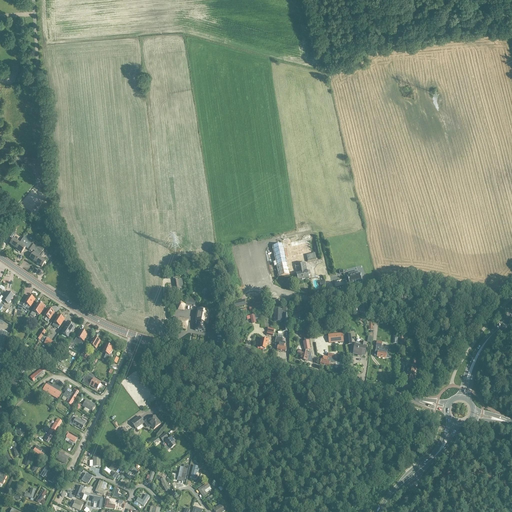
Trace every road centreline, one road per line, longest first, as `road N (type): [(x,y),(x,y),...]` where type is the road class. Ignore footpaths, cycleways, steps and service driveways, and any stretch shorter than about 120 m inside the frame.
road 1 (secondary): [(315,374),(103,323),(0,256)]
road 2 (track): [(246,511),(128,347)]
road 3 (residential): [(259,248),(270,292),(304,300),(315,374)]
road 4 (secondary): [(446,406),(315,374)]
